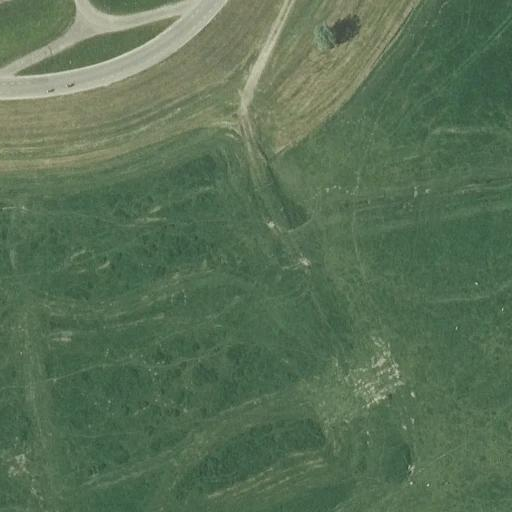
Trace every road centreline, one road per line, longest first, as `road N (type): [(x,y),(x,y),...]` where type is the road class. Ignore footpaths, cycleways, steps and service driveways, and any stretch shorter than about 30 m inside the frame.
road 1 (track): [(296,260),(243,124),(246,98),(290,0)]
road 2 (unclassified): [(214,0),(174,39),(127,66),(82,81),(0,91)]
